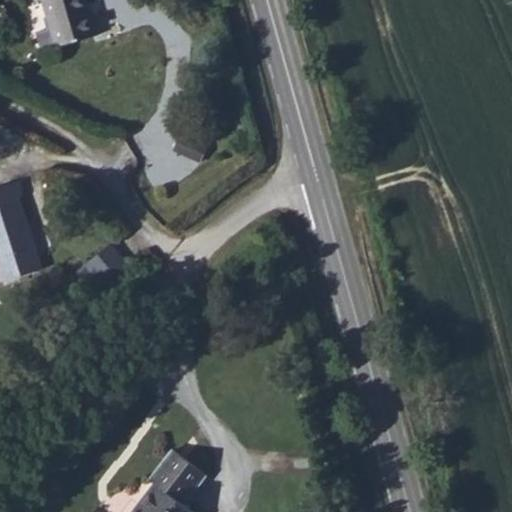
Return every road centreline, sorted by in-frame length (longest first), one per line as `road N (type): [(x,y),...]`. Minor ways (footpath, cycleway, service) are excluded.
road 1 (secondary): [(266,0),(413,511)]
road 2 (track): [(316,184),(272,193),(0,406)]
